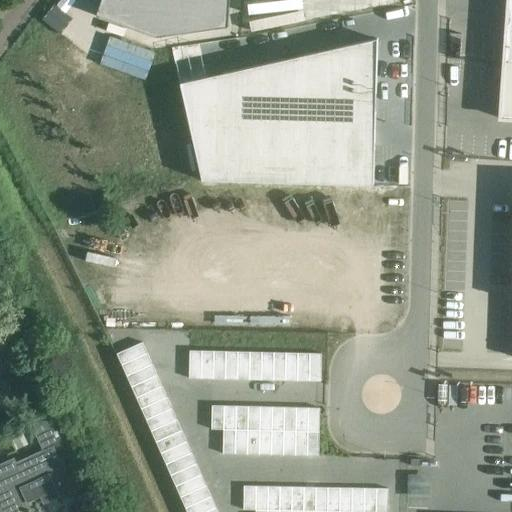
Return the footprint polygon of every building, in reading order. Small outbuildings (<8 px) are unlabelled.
[(100,0),(95,16),(156,38),(228,28),(229,0),(100,0)] [(511,0),(507,0),(499,121),(511,121),(511,0)] [(377,39),(179,84),(201,181),(373,186),(377,39)] [(0,105),(0,115),(34,153),(44,145),(4,102),(0,105)] [(187,153),(121,163),(123,179),(189,168),(187,153)] [(0,352),(8,349),(2,334),(0,334),(0,400),(11,396),(4,380),(0,382),(0,352)] [(142,343),(116,354),(121,365),(147,354),(142,343)] [(189,351),(189,379),(201,379),(201,351),(189,351)] [(201,351),(201,379),(213,380),(213,352),(201,351)] [(213,352),(213,380),(225,380),(225,352),(213,352)] [(225,352),(225,380),(237,380),(237,352),(225,352)] [(237,352),(237,380),(249,380),(249,352),(237,352)] [(249,352),(249,380),(261,381),(261,353),(249,352)] [(261,353),(261,381),(273,381),(273,353),(261,353)] [(273,353),(273,381),(285,381),(285,353),(273,353)] [(285,353),(285,381),(297,382),(297,353),(285,353)] [(297,353),(297,382),(309,382),(309,354),(297,353)] [(147,354),(121,365),(126,376),(152,365),(147,354)] [(309,354),(309,382),(321,382),(321,354),(309,354)] [(152,365),(126,376),(131,387),(157,376),(152,365)] [(157,376),(131,387),(136,398),(161,386),(157,376)] [(161,386),(136,398),(141,409),(166,397),(161,386)] [(166,397),(141,409),(146,420),(171,408),(166,397)] [(212,406),(211,430),(223,430),(224,406),(212,406)] [(224,406),(223,430),(235,430),(236,406),(224,406)] [(236,406),(235,430),(247,431),(248,407),(236,406)] [(248,407),(247,431),(259,431),(260,407),(248,407)] [(260,407),(259,431),(271,431),(272,407),(260,407)] [(272,407),(271,431),(283,431),(284,408),(272,407)] [(171,408),(146,420),(150,431),(176,419),(171,408)] [(284,408),(283,431),(295,432),(296,408),(284,408)] [(296,408),(295,432),(307,432),(308,408),(296,408)] [(308,408),(307,432),(319,432),(320,408),(308,408)] [(46,450),(42,452),(10,467),(8,462),(0,465),(0,511),(30,511),(27,505),(26,502),(40,496),(44,504),(58,498),(59,499),(74,492),(60,461),(61,460),(74,455),(54,410),(32,420),(46,450)] [(176,419),(150,431),(155,442),(181,430),(176,419)] [(181,430),(155,442),(160,453),(186,441),(181,430)] [(223,430),(222,454),(234,455),(235,430),(223,430)] [(235,430),(234,455),(246,455),(247,431),(235,430)] [(247,431),(246,455),(259,455),(259,431),(247,431)] [(259,431),(259,455),(271,455),(271,431),(259,431)] [(271,431),(271,455),(283,456),(283,431),(271,431)] [(283,431),(283,456),(295,456),(295,432),(283,431)] [(295,432),(295,456),(307,456),(307,432),(295,432)] [(307,432),(307,456),(319,457),(319,432),(307,432)] [(186,441),(160,453),(165,463),(190,452),(186,441)] [(190,452),(165,463),(170,474),(195,463),(190,452)] [(195,463),(170,474),(175,485),(200,474),(195,463)] [(200,474),(175,485),(180,496),(205,485),(200,474)] [(205,485),(180,496),(184,507),(210,496),(205,485)] [(243,486),(243,510),(255,510),(255,486),(243,486)] [(255,486),(255,510),(267,511),(267,487),(255,486)] [(267,487),(267,511),(279,511),(280,487),(267,487)] [(280,487),(279,511),(291,511),(292,487),(280,487)] [(292,487),(291,511),(303,511),(304,487),(292,487)] [(304,487),(303,511),(315,511),(316,488),(304,487)] [(316,488),(315,511),(327,511),(328,488),(316,488)] [(328,488),(327,511),(335,511),(339,511),(340,488),(328,488)] [(340,488),(339,511),(351,511),(352,488),(340,488)] [(352,488),(351,511),(363,511),(364,489),(352,488)] [(364,489),(363,511),(375,511),(376,501),(376,489),(364,489)] [(376,489),(376,501),(388,501),(388,489),(376,489)] [(210,496),(184,507),(186,511),(202,511),(215,507),(210,496)] [(376,501),(375,511),(387,511),(388,501),(376,501)]
